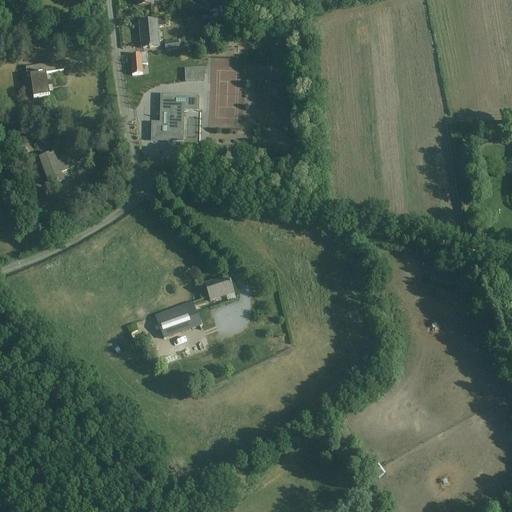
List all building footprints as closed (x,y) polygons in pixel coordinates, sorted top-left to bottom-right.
[(155,22),(150,22),(140,23),(142,49),(157,48),(155,22)] [(164,44),(166,52),(180,50),(180,49),(183,48),(182,41),(178,42),(178,41),(164,44)] [(132,77),(142,76),(143,76),(142,67),(148,66),(147,55),(140,56),(130,56),(132,77)] [(46,75),(64,72),(62,63),(26,69),(27,78),(30,77),(33,100),(50,97),(46,75)] [(153,126),(153,141),(181,141),(181,127),(182,127),(182,110),(190,110),(191,110),(195,110),(196,110),(197,98),(173,98),(163,98),(162,111),(162,126),(153,126)] [(60,173),(81,165),(77,154),(55,162),(53,156),(40,161),(50,188),(61,183),(62,184),(63,183),(60,173)] [(204,286),(210,302),(219,299),(218,297),(233,292),(229,278),(222,280),(222,282),(214,285),(213,283),(204,286)] [(202,326),(192,304),(155,319),(165,342),(202,326)] [(284,350),(300,342),(297,336),(281,343),(284,350)] [(178,363),(184,377),(209,368),(204,353),(178,363)]
